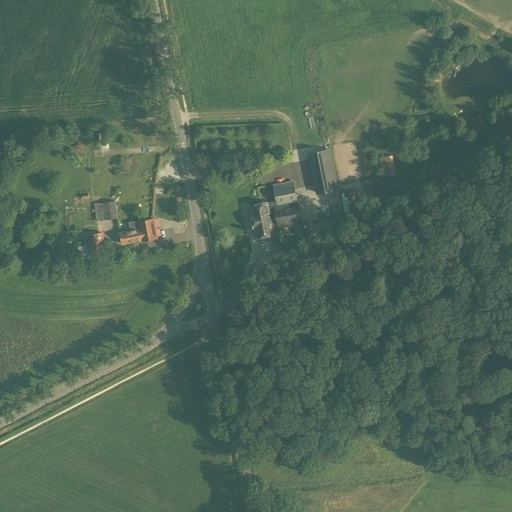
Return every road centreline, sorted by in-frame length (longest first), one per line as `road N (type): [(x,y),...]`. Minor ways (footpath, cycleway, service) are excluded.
road 1 (unclassified): [(213,314),(511,162)]
road 2 (track): [(240,439),(297,453),(356,423),(511,416)]
road 3 (secondary): [(199,243),(152,0)]
road 4 (tertiary): [(255,511),(213,314)]
road 5 (secondary): [(0,421),(158,337)]
